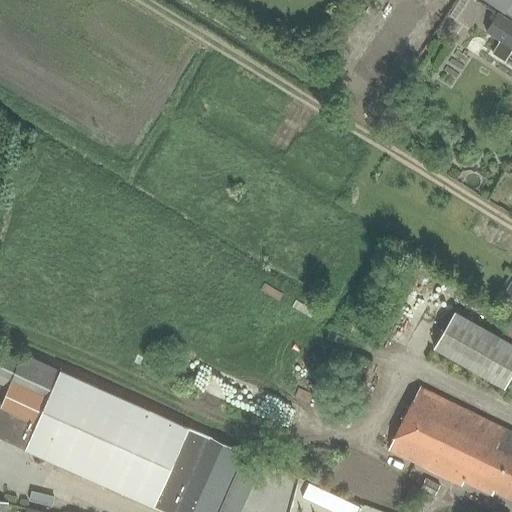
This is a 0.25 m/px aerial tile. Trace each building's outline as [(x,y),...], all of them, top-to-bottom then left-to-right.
[(511,0),(486,0),(511,16),(511,0)] [(511,21),(498,12),(485,32),(511,49),(511,21)] [(511,118),(502,123),(506,133),(511,130),(511,118)] [(511,279),(502,297),(511,302),(511,279)] [(505,389),(511,376),(511,344),(455,312),(434,349),(505,389)] [(21,359),(0,349),(0,384),(9,388),(11,382),(48,398),(37,423),(26,450),(154,507),(189,429),(61,371),(60,372),(23,355),(21,359)] [(48,398),(11,382),(9,388),(2,405),(0,407),(37,423),(48,398)] [(511,432),(420,387),(389,451),(462,486),(465,481),(493,494),(495,490),(511,498),(511,432)] [(0,438),(26,450),(37,423),(0,407),(2,405),(0,403),(0,438)] [(189,429),(154,507),(164,511),(216,511),(243,453),(204,435),(189,429)] [(426,478),(420,488),(435,496),(440,486),(426,478)] [(308,483),(302,497),(313,502),(320,488),(308,483)] [(348,501),(343,511),(356,511),(359,506),(348,501)]
